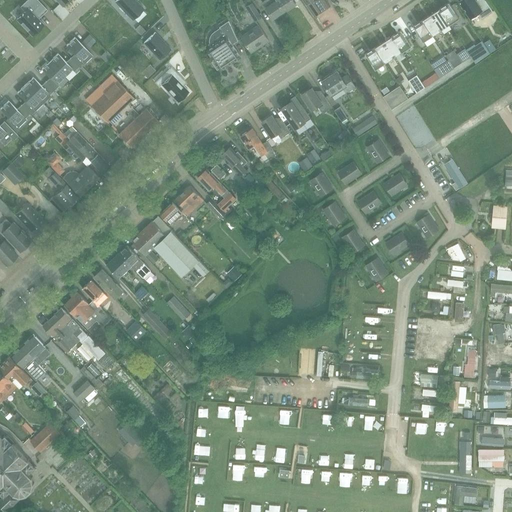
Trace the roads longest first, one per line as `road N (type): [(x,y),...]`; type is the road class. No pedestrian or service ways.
road 1 (tertiary): [(221,115),(193,126),(4,302)]
road 2 (tertiary): [(13,312),(221,115)]
road 3 (residential): [(409,155),(437,197),(371,241),(343,200)]
road 4 (tertiary): [(221,115),(338,37)]
road 5 (residential): [(338,37),(409,155)]
road 6 (residential): [(221,115),(166,0)]
